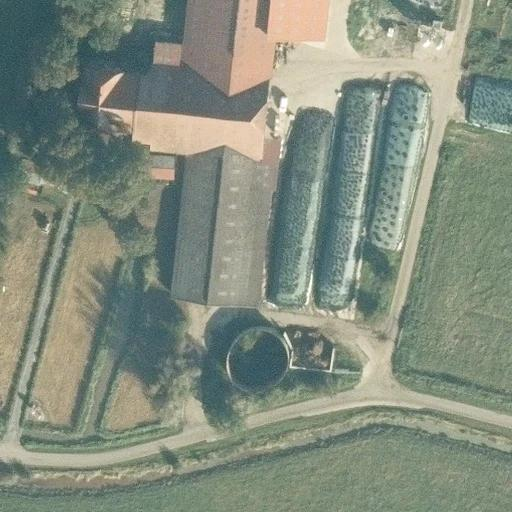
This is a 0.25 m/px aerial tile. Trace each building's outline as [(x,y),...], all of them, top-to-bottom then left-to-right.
[(277,0),(186,0),(182,36),(154,33),(150,63),(140,62),(133,122),(131,139),(182,146),(165,289),(258,300),(271,185),(274,185),(280,133),(262,131),(269,74),(277,0)] [(503,41),(511,43),(511,20),(509,19),(503,41)] [(133,122),(140,62),(80,54),(73,114),(133,122)] [(371,204),(383,85),(349,81),(337,201),(371,204)] [(144,172),(172,172),(172,149),(145,148),(144,172)] [(286,364),(287,353),(285,343),(280,333),(271,327),(261,323),(250,324),(240,327),(232,335),(227,344),(225,354),(228,365),(233,374),(242,381),(252,384),(262,384),(272,380),(280,373),(286,364)]
